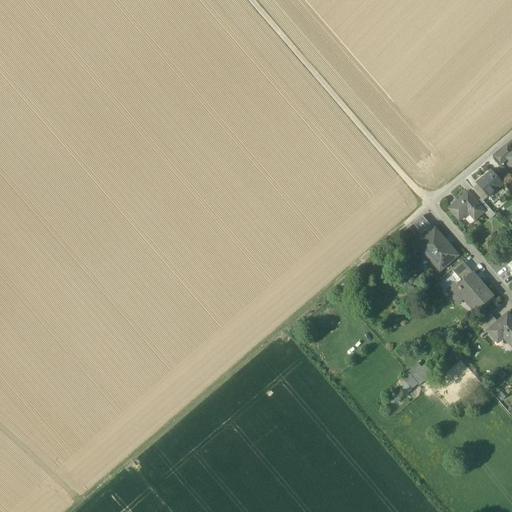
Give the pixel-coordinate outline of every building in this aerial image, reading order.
[(511,152),(507,147),(495,158),(500,164),(507,159),(507,158),(511,154),(511,152)] [(503,184),(492,171),(477,185),(486,195),(488,197),(503,184)] [(486,195),(477,185),(472,189),(481,199),(486,195)] [(476,203),(467,193),(448,209),(459,221),(468,213),(474,221),(484,212),(476,203)] [(489,208),(481,199),(476,203),(484,212),(489,208)] [(431,226),(423,216),(413,224),(422,234),(431,226)] [(458,256),(435,229),(418,245),(426,254),(429,252),(437,261),(434,263),(440,270),(440,271),(458,256)] [(473,273),(462,261),(452,270),(463,283),(473,273)] [(493,296),(473,273),(463,283),(458,286),(456,283),(447,291),(458,304),(466,297),(477,310),(493,296)] [(511,318),(508,313),(498,322),(487,331),(488,332),(496,341),(502,336),(511,347),(511,318)] [(491,314),(478,326),(485,334),(488,332),(487,331),(498,322),(491,314)] [(424,381),(416,372),(423,366),(420,362),(408,372),(413,378),(418,384),(419,385),(424,381)] [(426,370),(423,366),(416,372),(424,381),(434,373),(429,367),(426,370)] [(418,384),(413,378),(409,382),(414,387),(418,384)]
